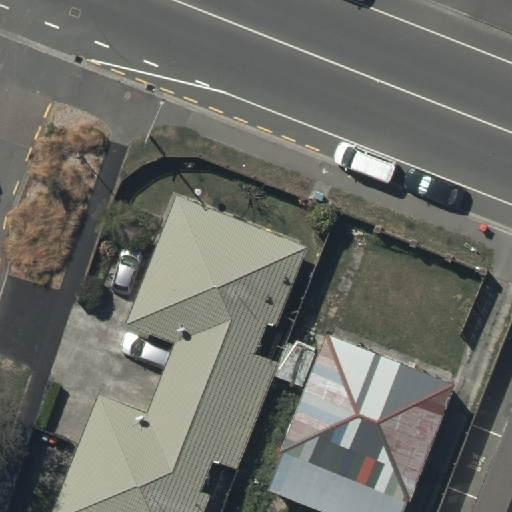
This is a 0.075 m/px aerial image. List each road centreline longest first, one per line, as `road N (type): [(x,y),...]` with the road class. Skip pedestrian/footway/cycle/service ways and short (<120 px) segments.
road 1 (tertiary): [(511,135),(163,0)]
road 2 (residential): [(40,0),(0,120)]
